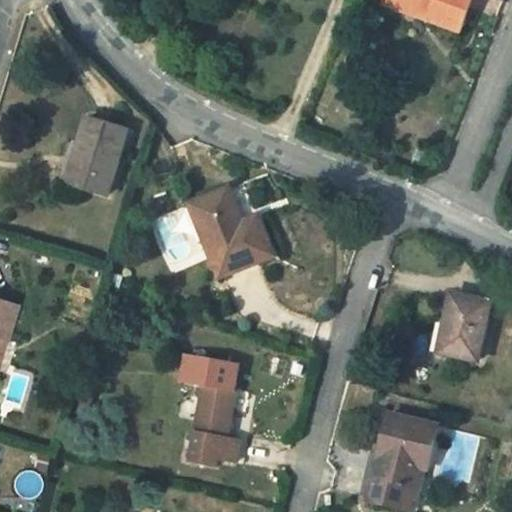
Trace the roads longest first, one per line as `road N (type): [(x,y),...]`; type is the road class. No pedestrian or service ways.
road 1 (residential): [(69,0),(154,97),(391,192)]
road 2 (residential): [(300,511),(391,192)]
road 3 (residential): [(511,28),(440,211)]
